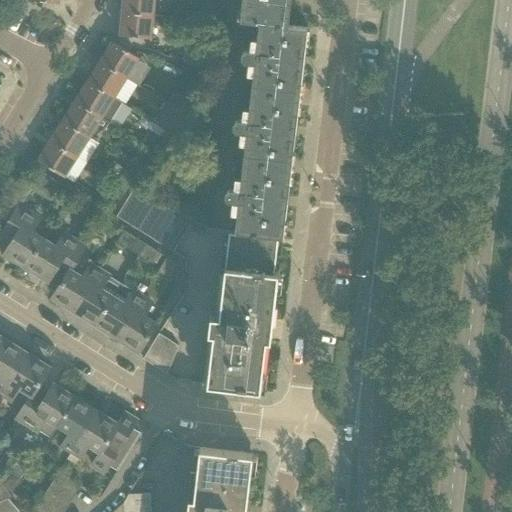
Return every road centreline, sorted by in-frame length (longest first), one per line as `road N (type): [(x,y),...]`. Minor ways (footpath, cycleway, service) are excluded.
road 1 (residential): [(342,0),(289,427)]
road 2 (secondary): [(404,0),(355,424)]
road 3 (residential): [(0,297),(149,398),(194,414),(289,427)]
